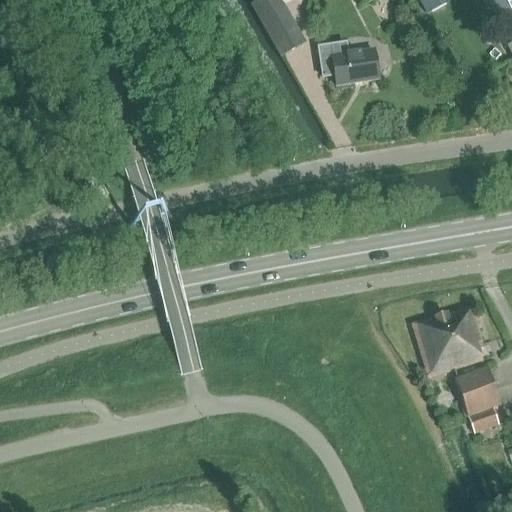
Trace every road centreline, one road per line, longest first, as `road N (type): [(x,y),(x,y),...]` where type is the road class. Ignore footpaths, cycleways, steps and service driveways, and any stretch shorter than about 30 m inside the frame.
road 1 (secondary): [(0,331),(234,276),(511,226)]
road 2 (unclassified): [(511,139),(284,176),(0,241)]
